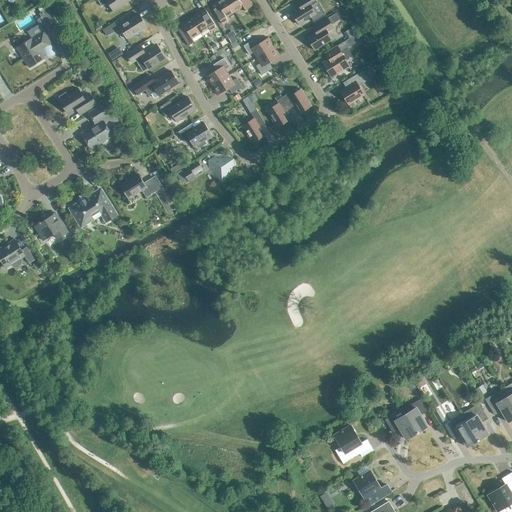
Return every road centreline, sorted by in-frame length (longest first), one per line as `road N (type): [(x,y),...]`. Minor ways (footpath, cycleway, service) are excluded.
road 1 (residential): [(261,0),(329,111),(248,161),(204,105),(152,8)]
road 2 (residential): [(511,455),(414,476),(390,446)]
